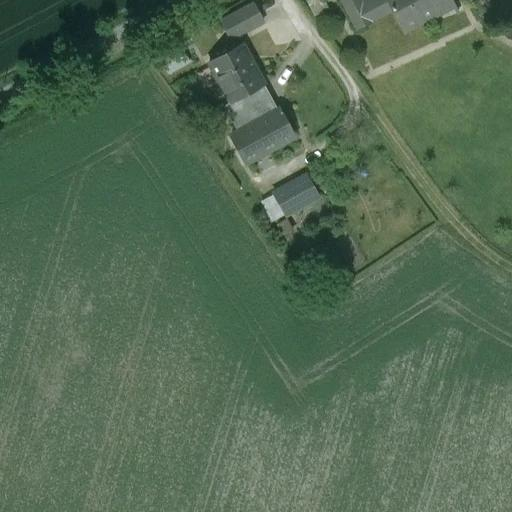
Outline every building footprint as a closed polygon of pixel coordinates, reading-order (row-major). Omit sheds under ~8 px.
[(451,0),(367,0),(361,3),(359,0),(341,0),(357,28),(392,9),(404,32),(428,19),(425,14),(452,0),(451,0)] [(253,4),(221,21),(226,30),(233,26),(238,35),(262,22),(253,4)] [(242,44),(209,62),(230,102),(263,84),(264,84),(242,44)] [(277,110),(263,84),(230,102),(223,106),(237,132),(231,135),(246,163),(294,137),(279,109),(277,110)] [(306,176),(274,193),(286,214),(317,197),(306,176)]
